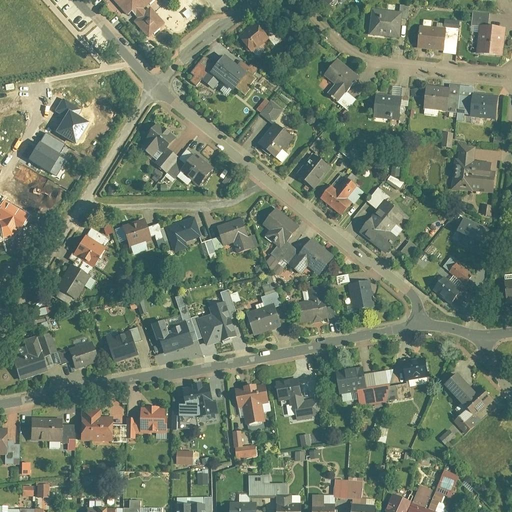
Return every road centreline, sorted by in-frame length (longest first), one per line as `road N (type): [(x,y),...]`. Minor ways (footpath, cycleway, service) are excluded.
road 1 (residential): [(421,326),(0,407)]
road 2 (residential): [(302,0),(349,53),(380,64),(511,77)]
road 3 (residential): [(266,179),(411,294),(421,326)]
road 4 (residential): [(83,210),(226,207),(266,179)]
road 5 (residential): [(83,210),(161,94)]
road 6 (residential): [(259,0),(153,84)]
road 7 (residential): [(161,94),(266,179)]
road 8 (residential): [(18,316),(83,210)]
